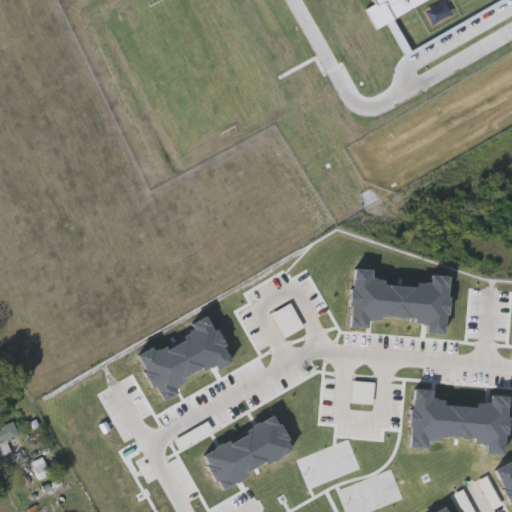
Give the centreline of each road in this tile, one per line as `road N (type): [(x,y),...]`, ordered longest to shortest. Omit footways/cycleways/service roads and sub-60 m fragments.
road 1 (residential): [(147,440),(283,364),(324,350),(511,366)]
road 2 (residential): [(184,511),(123,401)]
